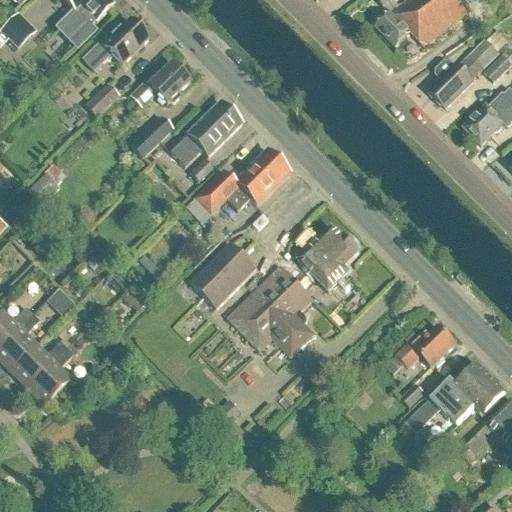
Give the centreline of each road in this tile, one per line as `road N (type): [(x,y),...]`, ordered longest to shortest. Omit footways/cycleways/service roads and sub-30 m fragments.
road 1 (secondary): [(511,366),(146,0)]
road 2 (residential): [(511,220),(295,0)]
